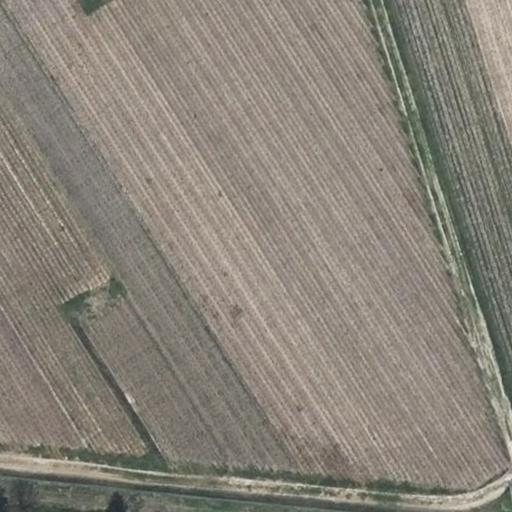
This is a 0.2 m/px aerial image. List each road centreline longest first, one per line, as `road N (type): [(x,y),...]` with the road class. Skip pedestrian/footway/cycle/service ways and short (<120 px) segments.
road 1 (track): [(511,475),(468,500),(420,503),(0,453)]
road 2 (track): [(377,0),(511,433)]
